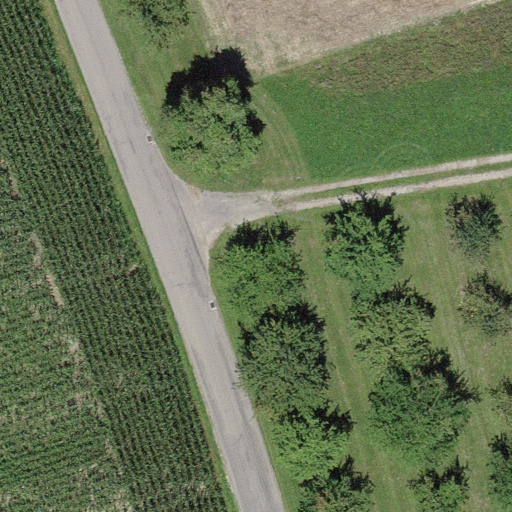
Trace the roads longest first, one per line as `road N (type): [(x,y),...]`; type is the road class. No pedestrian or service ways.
road 1 (residential): [(74,0),(165,230),(262,511)]
road 2 (track): [(165,230),(511,174)]
